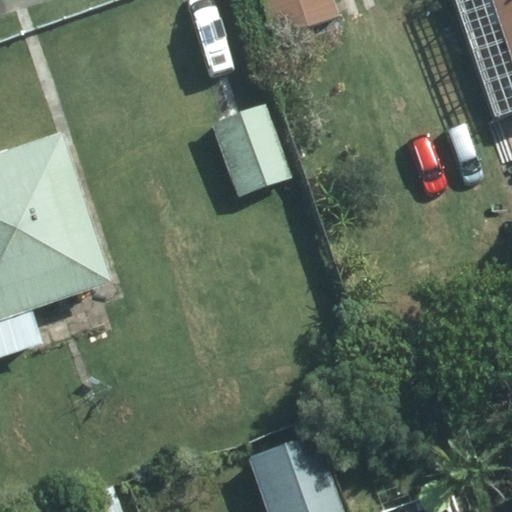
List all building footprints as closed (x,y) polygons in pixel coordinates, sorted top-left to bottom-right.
[(336,22),(326,0),(255,0),(276,47),(336,22)] [(511,0),(465,0),(510,130),(511,129),(511,0)] [(288,186),(260,111),(200,134),(228,208),(288,186)] [(104,301),(49,150),(0,168),(0,363),(37,351),(28,328),(104,301)] [(329,511),(309,449),(240,472),(252,511),(329,511)] [(381,511),(474,511),(465,485),(381,511)]
